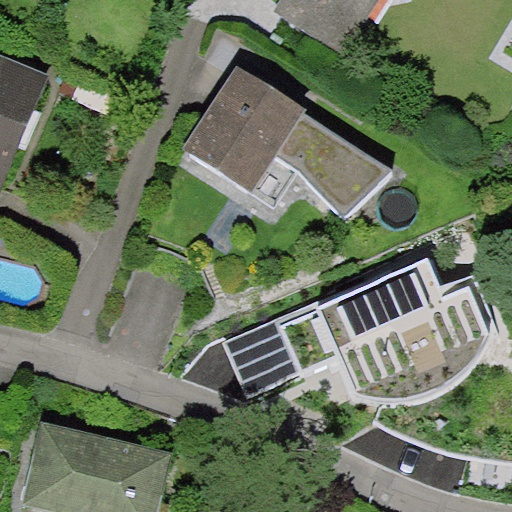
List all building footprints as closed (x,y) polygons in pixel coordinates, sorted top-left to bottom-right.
[(279,0),(273,11),(343,62),(374,0),(279,0)] [(0,190),(45,80),(0,63),(0,190)] [(232,73),(182,162),(249,212),(276,161),(338,228),(390,179),(232,73)] [(365,286),(267,326),(289,390),(333,372),(348,411),(440,379),(424,324),(470,307),(457,266),(369,298),(365,286)] [(168,459),(36,436),(17,511),(195,511),(199,496),(162,489),(168,459)]
